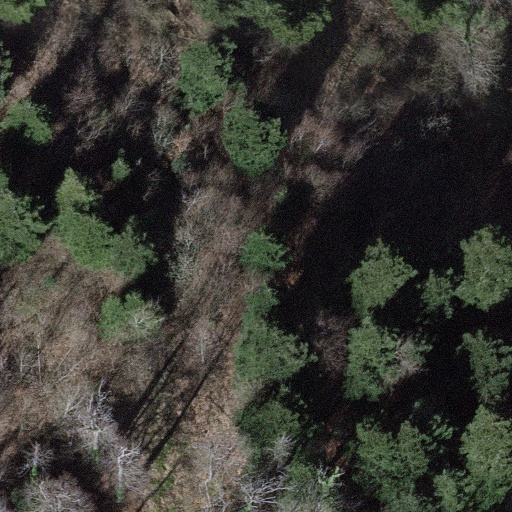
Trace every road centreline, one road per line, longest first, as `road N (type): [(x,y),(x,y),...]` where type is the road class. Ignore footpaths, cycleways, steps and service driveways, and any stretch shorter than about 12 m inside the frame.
road 1 (track): [(112,0),(166,209),(177,317),(163,511)]
road 2 (track): [(0,480),(173,402)]
